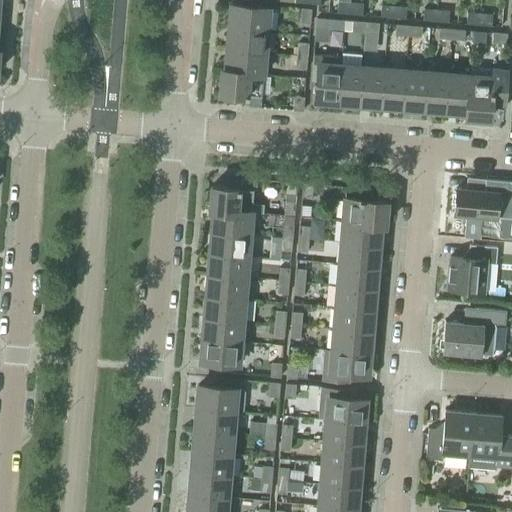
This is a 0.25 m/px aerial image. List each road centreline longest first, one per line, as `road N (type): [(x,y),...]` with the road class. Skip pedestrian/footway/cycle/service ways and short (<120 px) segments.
road 1 (residential): [(2,511),(33,118)]
road 2 (residential): [(139,511),(173,127)]
road 3 (residential): [(429,151),(173,127)]
road 4 (residential): [(410,378),(429,151)]
road 5 (residential): [(33,118),(173,127)]
road 6 (residential): [(399,511),(410,378)]
road 7 (residential): [(173,127),(176,0)]
road 8 (residential): [(57,0),(42,21),(33,118)]
road 9 (unknown): [(121,0),(106,122)]
